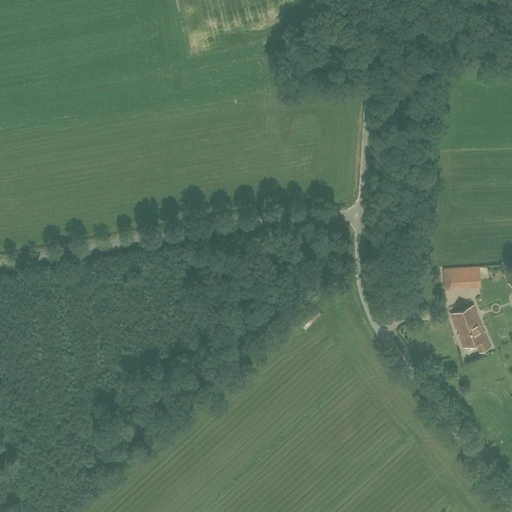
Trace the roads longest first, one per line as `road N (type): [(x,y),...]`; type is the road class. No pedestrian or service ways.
road 1 (unclassified): [(0,263),(268,214),(359,216)]
road 2 (unclassified): [(511,509),(377,331),(358,284),(359,216)]
road 3 (unclassified): [(359,216),(373,0)]
